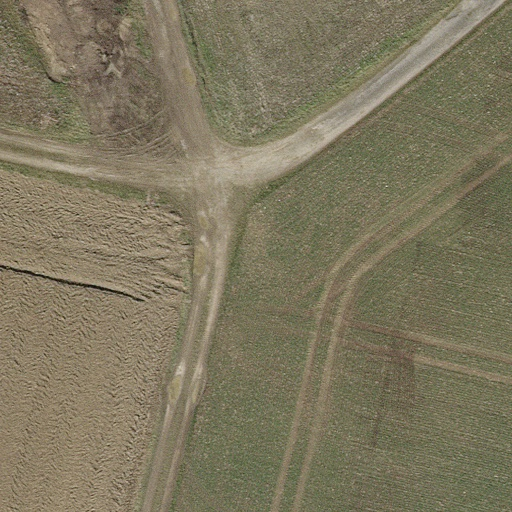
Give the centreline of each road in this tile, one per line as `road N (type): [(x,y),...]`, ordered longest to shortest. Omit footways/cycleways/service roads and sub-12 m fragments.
road 1 (track): [(156,511),(232,182)]
road 2 (track): [(232,182),(313,133),(471,0)]
road 3 (track): [(232,182),(0,132)]
road 4 (track): [(232,182),(166,0)]
